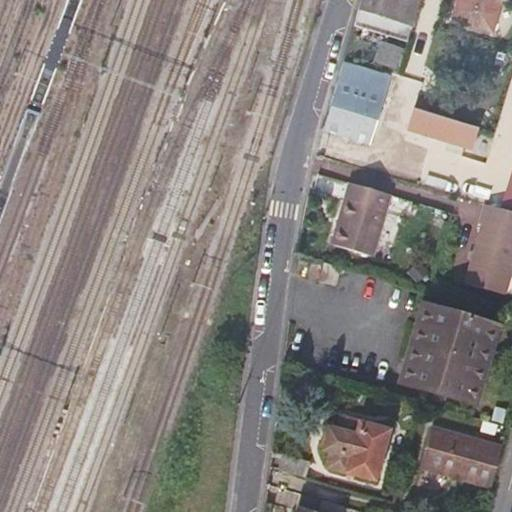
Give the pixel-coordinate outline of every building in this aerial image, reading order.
[(360,0),(357,12),(401,26),(409,0),(360,0)] [(409,0),(401,26),(410,29),(418,0),(409,0)] [(457,0),(452,21),(492,31),(499,0),(503,0),(506,0),(505,0),(457,0)] [(401,56),(382,51),(376,69),(395,76),(401,56)] [(386,79),(341,64),(341,66),(321,131),(366,145),(386,79)] [(464,147),(471,125),(413,107),(406,129),(464,147)] [(372,258),(389,197),(348,185),(330,246),(372,258)] [(511,267),(511,213),(481,204),(476,224),(479,225),(462,284),(504,296),(511,267)] [(335,283),(339,268),(322,263),(318,278),(335,283)] [(424,304),(400,380),(470,401),(492,325),(424,304)] [(324,469),(369,481),(383,434),(338,420),(334,432),(326,430),(320,451),(329,453),(324,469)] [(421,467),(491,487),(491,485),(491,483),(502,446),(432,427),(421,467)] [(281,457),(278,470),(302,477),(306,463),(281,457)] [(301,511),(339,511),(341,508),(300,496),(296,511),(301,511)]
